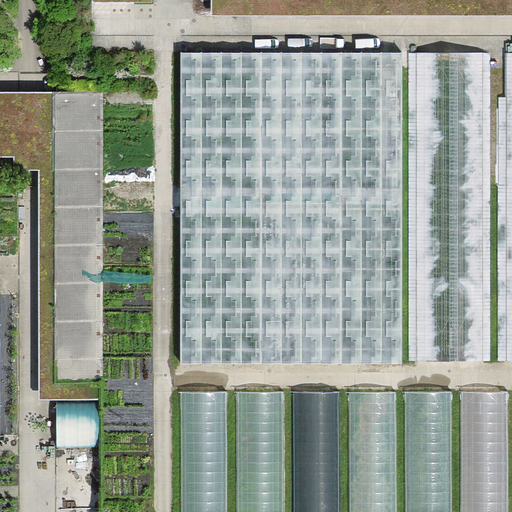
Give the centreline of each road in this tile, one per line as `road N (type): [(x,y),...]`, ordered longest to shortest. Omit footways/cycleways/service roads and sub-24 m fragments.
road 1 (track): [(163,511),(162,36),(172,37)]
road 2 (track): [(163,377),(511,378)]
road 3 (track): [(27,511),(26,168)]
